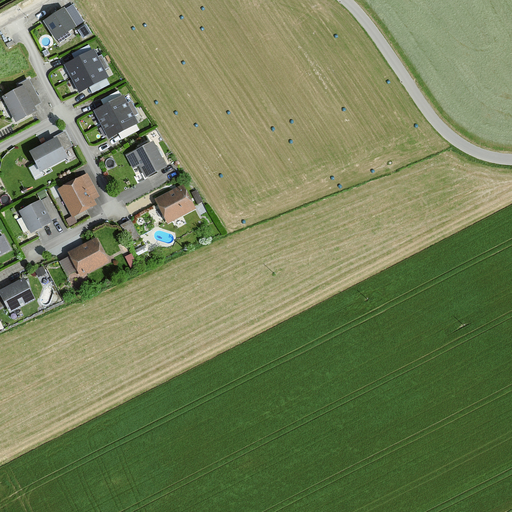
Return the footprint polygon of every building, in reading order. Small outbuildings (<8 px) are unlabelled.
[(54,35),(84,21),(74,0),(44,15),(54,35)] [(84,36),(92,30),(87,22),(78,28),(84,36)] [(65,66),(80,94),(110,79),(96,51),(65,66)] [(38,113),(24,89),(4,100),(17,124),(38,113)] [(94,113),(109,141),(139,125),(124,97),(94,113)] [(61,133),(66,146),(72,144),(66,130),(61,133)] [(69,161),(59,140),(32,154),(42,174),(69,161)] [(135,172),(141,169),(146,179),(167,169),(154,144),(127,157),(135,172)] [(99,199),(87,177),(58,191),(73,219),(97,207),(94,202),(99,199)] [(196,210),(183,187),(156,201),(169,225),(196,210)] [(53,224),(41,202),(20,213),(32,235),(53,224)] [(1,239),(0,236),(0,257),(10,253),(3,238),(1,239)] [(110,264),(97,241),(68,256),(69,258),(60,263),(68,279),(79,274),(82,279),(110,264)] [(36,302),(25,281),(0,294),(12,315),(36,302)]
